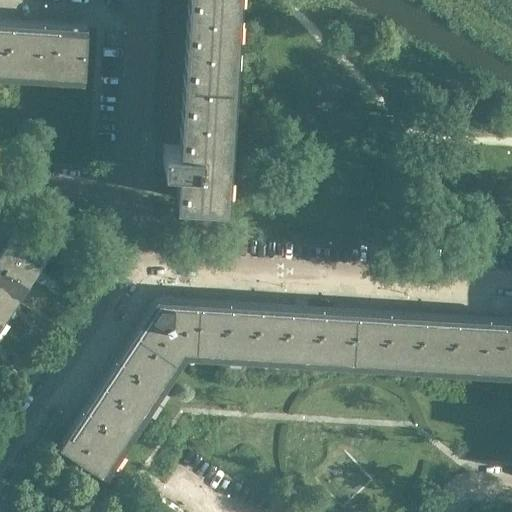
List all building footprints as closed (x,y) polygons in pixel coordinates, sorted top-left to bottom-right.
[(177,143),(185,0),(162,0),(152,180),(153,180),(153,178),(174,179),(176,161),(160,160),(161,142),(177,143)] [(226,200),(238,0),(185,0),(177,143),(176,161),(174,179),(176,179),(175,195),(173,195),(173,197),(226,200)] [(0,69),(84,74),(87,30),(0,24),(0,69)] [(176,161),(177,143),(161,142),(160,160),(176,161)] [(52,250),(16,226),(4,244),(40,267),(52,250)] [(40,267),(4,244),(0,249),(0,265),(28,284),(40,267)] [(28,284),(0,265),(0,290),(17,301),(28,284)] [(17,301),(0,290),(0,314),(6,318),(17,301)] [(511,368),(511,323),(172,302),(173,297),(164,296),(163,296),(159,302),(152,301),(152,302),(147,309),(152,313),(71,434),(66,431),(58,443),(100,471),(182,348),(511,368)] [(172,511),(177,505),(159,493),(146,511),(172,511)]
